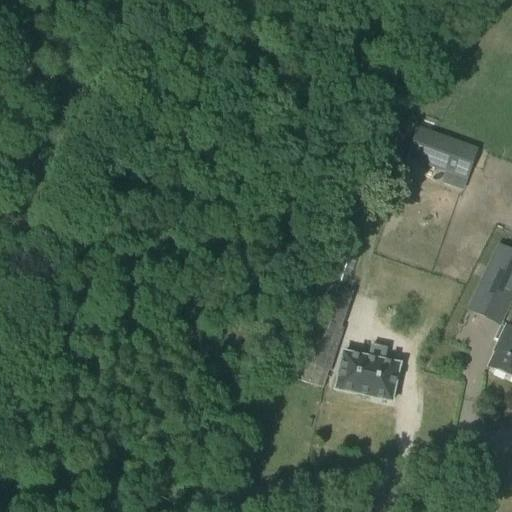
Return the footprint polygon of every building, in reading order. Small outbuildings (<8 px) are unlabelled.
[(465,182),(475,150),(418,128),(407,160),(465,182)] [(340,243),(327,281),(339,285),(351,246),(340,243)] [(511,300),(511,252),(496,245),(465,311),(499,327),(511,300)] [(321,388),(352,294),(319,282),(294,361),(301,364),(296,380),(321,388)] [(505,330),(499,327),(493,340),(500,344),(489,369),(511,380),(511,330),(506,328),(505,330)] [(340,352),(332,390),(389,401),(396,364),(383,361),(385,350),(370,347),(367,358),(340,352)]
